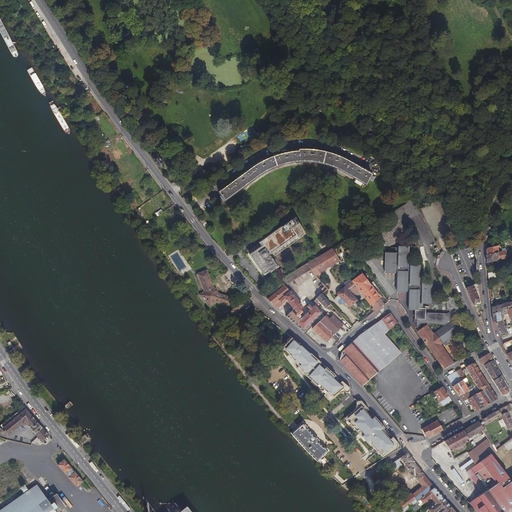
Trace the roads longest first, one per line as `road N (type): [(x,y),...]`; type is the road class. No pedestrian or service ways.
road 1 (primary): [(38,0),(186,213)]
road 2 (residential): [(186,213),(258,160),(292,146),(333,150),(372,168)]
road 3 (secondary): [(123,511),(0,355)]
road 4 (residential): [(511,178),(483,238),(493,346)]
road 5 (residential): [(327,358),(390,308),(439,376)]
